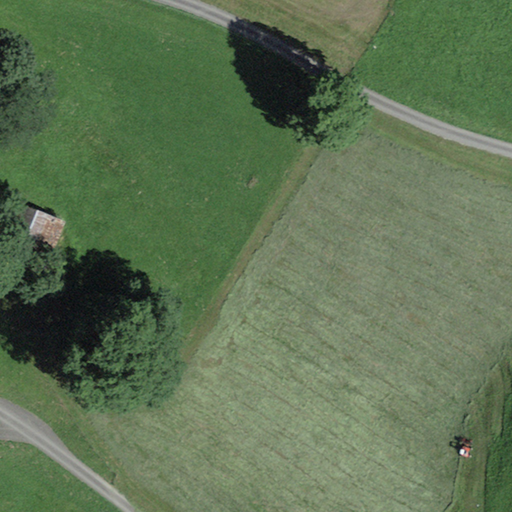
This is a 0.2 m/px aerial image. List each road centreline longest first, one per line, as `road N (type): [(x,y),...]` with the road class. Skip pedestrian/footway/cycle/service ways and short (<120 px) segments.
road 1 (track): [(511,150),(425,125),(174,0)]
road 2 (track): [(0,419),(130,511)]
